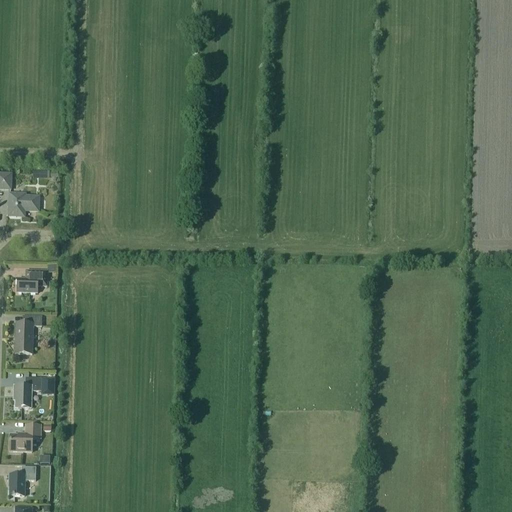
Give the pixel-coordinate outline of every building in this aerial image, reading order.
[(0,189),(10,190),(10,176),(0,175),(0,189)] [(9,217),(24,218),(24,212),(38,212),(38,199),(24,198),(25,196),(10,195),(9,217)] [(47,274),(56,274),(56,266),(47,266),(47,274)] [(47,273),(25,272),(25,280),(17,280),(17,294),(37,295),(37,288),(46,288),(47,273)] [(22,325),(16,325),(15,355),(32,356),(33,328),(41,328),(42,318),(22,317),(22,325)] [(42,380),(25,379),(25,388),(14,387),(14,396),(16,396),(15,409),(31,410),(31,393),(39,393),(39,388),(41,388),(42,380)] [(41,393),(53,393),(54,380),(42,379),(41,393)] [(40,427),(25,427),(25,436),(18,435),(18,437),(10,437),(9,453),(31,454),(32,440),(40,440),(40,427)] [(10,485),(9,497),(24,498),(25,482),(35,482),(36,469),(22,468),(21,476),(9,476),(9,485),(10,485)]
